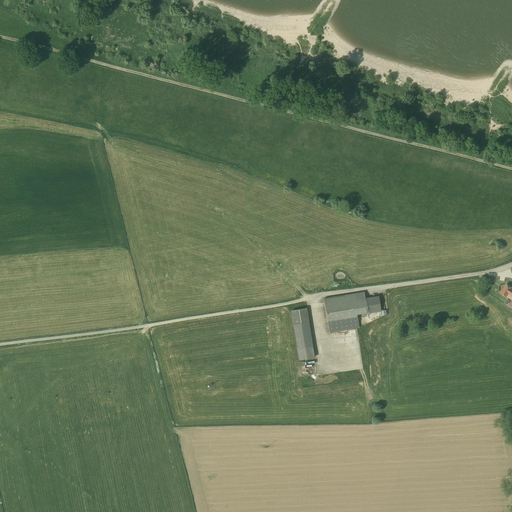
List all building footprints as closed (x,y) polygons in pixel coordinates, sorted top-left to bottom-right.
[(511,286),(507,283),(501,292),(506,296),(507,296),(511,299),(511,286)] [(363,291),(323,298),(329,332),(359,327),(357,314),(367,312),(365,299),(363,291)] [(365,299),(367,312),(380,310),(378,296),(373,297),(373,298),(365,299)] [(306,308),(291,310),(293,324),(308,321),(306,308)] [(308,321),(293,324),(299,359),(314,357),(308,321)]
